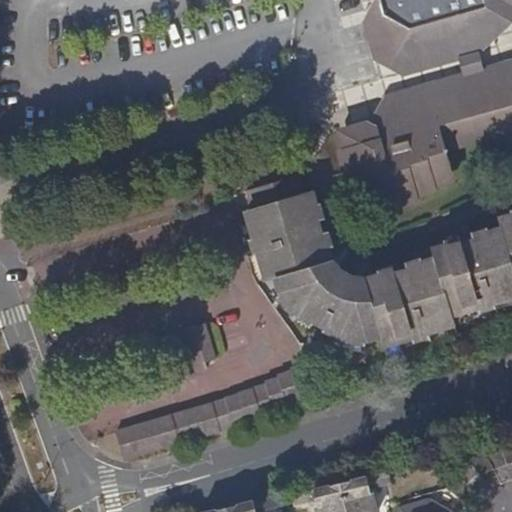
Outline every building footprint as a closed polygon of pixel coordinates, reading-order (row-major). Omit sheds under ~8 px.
[(360,0),(381,71),(460,49),(457,40),(476,34),(473,24),(493,18),(491,9),(510,4),(508,0),(360,0)] [(511,79),(406,111),(408,121),(343,140),(345,146),(339,148),(345,166),(338,168),(343,183),(360,178),(371,213),(376,212),(378,218),(397,212),(400,221),(415,216),(412,208),(421,206),(422,209),(431,206),(428,196),(449,189),(447,184),(452,182),(446,159),(511,140),(511,79)] [(299,175),(278,181),(284,200),(306,194),(301,175),(299,175)] [(248,190),(253,209),(284,200),(278,181),(248,190)] [(284,200),(253,209),(255,219),(249,221),(253,238),(250,239),(254,254),(258,253),(263,271),(269,269),(272,279),(276,278),(330,262),(326,248),(329,248),(325,234),(319,235),(315,222),(321,220),(317,206),(314,206),(310,192),(306,194),(284,200)] [(511,213),(511,214),(511,215),(511,216),(498,220),(501,230),(511,266),(511,213)] [(432,250),(435,260),(449,308),(458,306),(460,311),(478,306),(479,310),(492,306),(492,302),(509,297),(507,292),(511,290),(511,266),(501,230),(487,234),(486,232),(472,236),(474,242),(461,246),(459,240),(445,244),(444,246),(432,250)] [(378,276),(366,279),(380,334),(382,338),(392,335),(393,341),(411,336),(412,340),(426,336),(425,332),(442,327),(441,321),(451,318),(449,308),(435,260),(422,263),(421,262),(405,266),(407,271),(394,275),(393,269),(378,274),(378,276)] [(336,273),(330,262),(276,278),(279,290),(300,316),(313,322),(317,315),(327,321),(324,328),(338,335),(367,338),(380,334),(366,279),(351,281),(339,275),(336,273)] [(198,345),(209,342),(204,324),(193,327),(198,345)] [(199,347),(198,345),(193,327),(192,325),(182,328),(189,350),(199,347)] [(198,345),(199,347),(203,363),(214,359),(209,342),(198,345)] [(205,368),(203,363),(199,347),(189,350),(190,353),(195,371),(205,368)] [(291,369),(292,371),(299,396),(312,393),(304,365),(291,369)] [(278,375),(279,377),(286,403),(300,399),(299,396),(292,371),(278,375)] [(266,384),(273,410),(286,405),(286,403),(279,377),(265,381),(266,384)] [(252,389),(260,416),(274,412),(273,410),(266,384),(252,388),(252,389)] [(238,394),(239,395),(246,421),(261,417),(260,416),(252,389),(238,394)] [(225,399),(234,427),(247,423),(246,421),(239,395),(225,399)] [(225,399),(213,402),(221,431),(234,427),(225,399)] [(213,402),(198,407),(207,435),(221,431),(213,402)] [(198,407),(184,411),(193,439),(207,435),(198,407)] [(171,415),(179,443),(193,439),(184,411),(171,415)] [(165,447),(179,443),(171,415),(156,419),(165,447)] [(156,419),(143,423),(151,451),(165,447),(156,419)] [(128,427),(136,455),(151,451),(143,423),(128,427)] [(123,459),(136,455),(128,427),(115,431),(123,459)] [(511,448),(503,452),(511,474),(511,448)] [(487,458),(500,481),(501,483),(511,479),(511,474),(503,452),(487,458)] [(471,465),(487,486),(488,488),(500,481),(487,458),(486,456),(471,465)] [(487,486),(471,465),(469,463),(457,474),(458,477),(478,494),(487,486)] [(339,484),(346,511),(374,511),(369,489),(390,483),(387,472),(339,484)] [(478,494),(458,477),(446,488),(471,504),(480,496),(478,494)] [(346,511),(339,484),(293,495),(296,507),(316,501),(318,511),(346,511)] [(226,509),(227,511),(260,511),(277,508),(274,497),(226,509)] [(447,511),(428,502),(402,509),(400,511),(447,511)]
